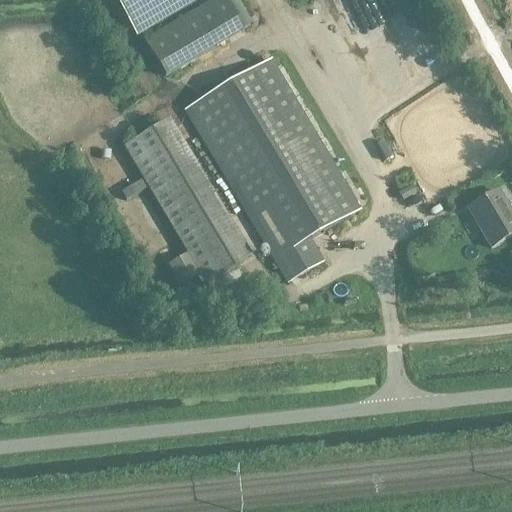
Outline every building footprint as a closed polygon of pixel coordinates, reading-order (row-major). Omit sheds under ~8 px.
[(116,0),(138,36),(199,0),(116,0)] [(165,80),(245,31),(225,0),(214,0),(143,42),(165,80)] [(403,0),(402,0),(380,8),(389,32),(412,23),(403,0)] [(310,241),(359,212),(269,62),(184,111),(287,285),(324,265),(310,241)] [(241,267),(253,260),(169,120),(159,127),(123,148),(187,255),(168,267),(180,286),(199,275),(206,288),(241,267)] [(490,249),(511,237),(511,215),(498,193),(470,209),(484,234),(482,235),(490,249)]
